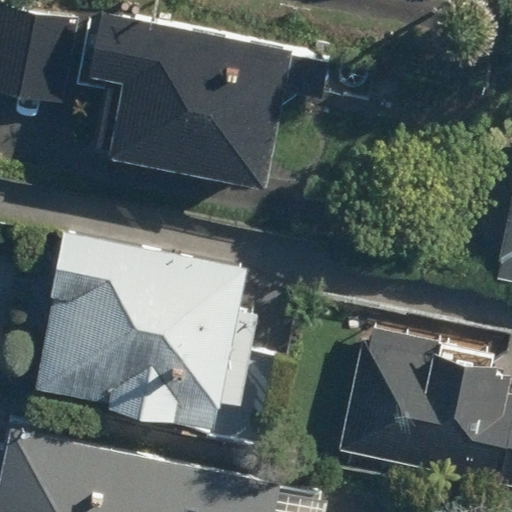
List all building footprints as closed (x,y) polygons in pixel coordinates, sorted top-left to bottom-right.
[(337,46),(129,0),(95,0),(79,78),(105,84),(92,141),(266,179),(287,85),(326,94),(337,46)] [(511,212),(501,276),(511,277),(511,212)] [(60,252),(47,249),(32,321),(50,325),(40,377),(217,413),(222,387),(244,392),(261,307),(245,303),(255,252),(67,215),(60,252)] [(511,348),(369,318),(341,447),(511,483),(511,388),(508,388),(511,371),(511,348)] [(0,511),(322,511),(330,476),(14,411),(0,478),(0,511)]
